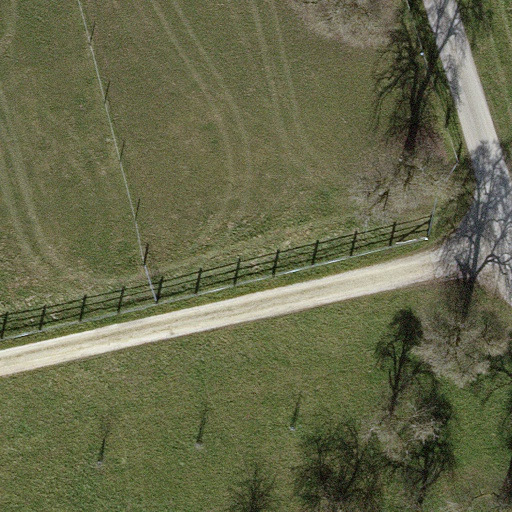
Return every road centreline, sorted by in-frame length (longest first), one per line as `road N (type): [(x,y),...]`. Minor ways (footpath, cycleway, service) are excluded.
road 1 (track): [(0,362),(511,247)]
road 2 (unclassified): [(511,242),(437,0)]
